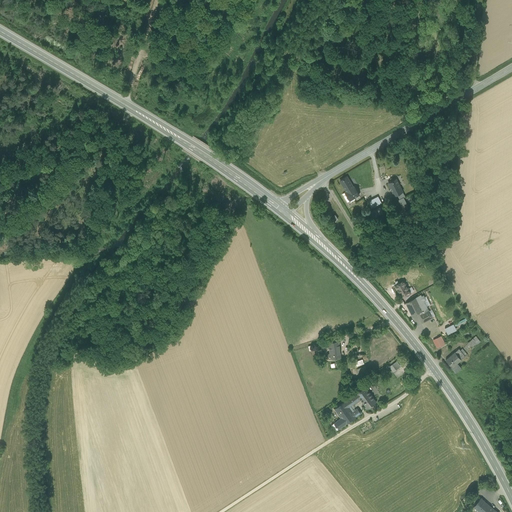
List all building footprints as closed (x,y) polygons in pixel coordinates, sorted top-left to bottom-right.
[(346,191),(345,192),(350,200),(359,195),(354,187),(353,187),(346,176),(340,180),(346,191)] [(396,179),(388,183),(394,196),(402,192),(396,179)] [(378,196),(367,201),(371,208),(381,202),(378,196)] [(384,214),(380,206),(373,210),(377,218),(384,214)] [(404,280),(394,286),(401,299),(411,293),(408,289),(404,280)] [(419,312),(425,309),(419,296),(406,303),(412,316),(419,312)] [(432,318),(427,308),(425,309),(419,312),(424,322),(432,318)] [(446,334),(455,330),(452,323),(443,327),(446,334)] [(441,336),(433,340),(437,348),(445,344),(441,336)] [(472,338),(467,343),(470,347),(476,343),(472,338)] [(341,357),(339,341),(328,342),(329,347),(330,353),(330,359),(341,357)] [(461,359),(465,356),(460,351),(458,349),(455,352),(461,359)] [(458,362),(461,359),(455,352),(452,354),(458,362)] [(446,359),(452,367),(456,364),(458,362),(452,354),(446,359)] [(407,361),(403,356),(393,363),(397,369),(407,361)] [(460,369),(456,364),(452,367),(451,368),(456,373),(460,369)] [(365,387),(353,395),(357,401),(360,399),(367,409),(376,402),(365,387)] [(349,407),(357,401),(353,395),(334,409),(338,415),(349,407)] [(341,418),(345,424),(361,413),(357,408),(352,412),(349,407),(338,415),(341,418)] [(334,423),(338,429),(345,424),(341,418),(334,423)] [(480,498),(473,507),(479,511),(489,511),(492,508),(480,498)]
